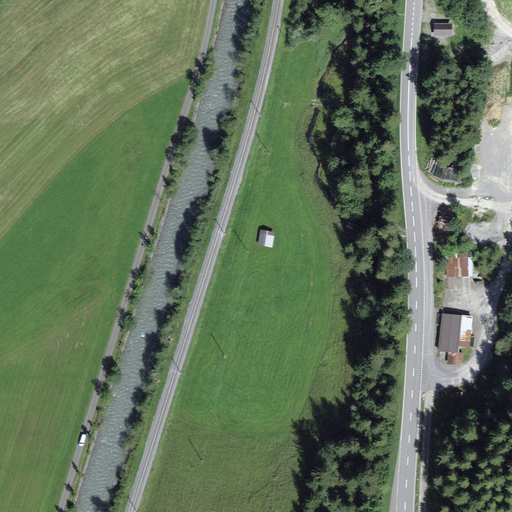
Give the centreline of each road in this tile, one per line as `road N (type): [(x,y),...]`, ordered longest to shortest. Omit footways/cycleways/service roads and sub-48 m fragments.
road 1 (unclassified): [(63,511),(213,0)]
road 2 (secondary): [(414,0),(408,145),(416,294),(404,511)]
road 3 (unknown): [(411,198),(456,199),(479,218),(490,242),(483,360),(471,377),(429,385)]
road 4 (track): [(414,363),(429,385),(423,511)]
